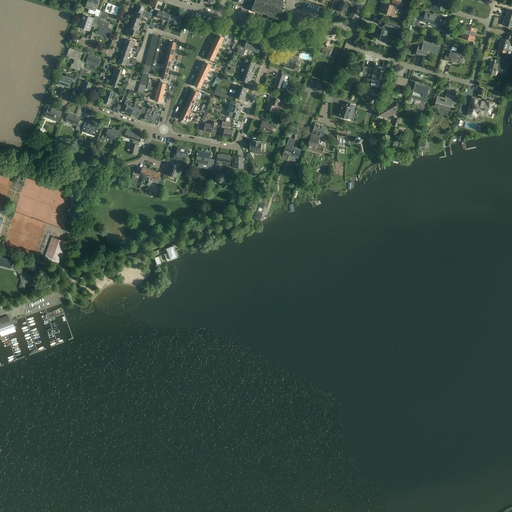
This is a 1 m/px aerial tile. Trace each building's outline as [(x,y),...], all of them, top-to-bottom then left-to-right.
[(98,0),(87,0),(85,7),(89,8),(90,9),(89,12),(93,14),(94,13),(95,14),(95,15),(98,16),(100,10),(97,9),(96,9),(99,0),(98,0)] [(283,0),(255,0),(253,6),(250,5),(249,10),(275,19),(278,20),(280,20),(282,20),(283,9),(285,8),(286,7),(283,6),(283,0)] [(345,12),(347,10),(346,9),(349,3),(342,0),(335,0),(339,2),(336,7),(338,8),(338,10),(344,13),(344,12),(345,12)] [(437,0),(435,6),(439,7),(438,9),(444,11),(446,0),(437,0)] [(100,10),(98,16),(100,17),(101,18),(106,20),(108,14),(109,12),(116,14),(119,7),(108,3),(106,9),(104,9),(103,11),(100,10)] [(392,15),(393,13),(395,7),(392,6),(386,4),(386,5),(384,7),(385,8),(383,13),(384,13),(383,13),(384,14),(388,15),(389,15),(389,14),(392,15)] [(149,15),(152,16),(154,10),(151,9),(150,12),(143,10),(144,7),(138,5),(136,10),(147,14),(149,15)] [(511,10),(508,9),(505,20),(504,20),(502,25),(511,27),(511,10)] [(146,17),(147,15),(147,14),(136,10),(134,16),(141,19),(142,15),(146,17)] [(163,19),(165,13),(159,10),(156,17),(163,19)] [(444,31),(447,21),(441,20),(442,17),(426,12),(423,21),(431,23),(431,25),(438,27),(438,29),(444,31)] [(83,14),(79,27),(89,30),(91,25),(92,22),(96,23),(98,16),(95,15),(94,18),(93,18),(83,14)] [(98,16),(96,23),(98,24),(97,28),(99,29),(98,33),(108,37),(111,30),(108,28),(110,23),(100,20),(101,18),(100,17),(98,16)] [(176,16),(174,23),(180,25),(181,22),(182,18),(176,16)] [(398,33),(400,26),(384,21),(382,26),(384,26),(383,28),(379,26),(378,30),(376,30),(375,33),(377,33),(376,37),(377,38),(376,41),(380,42),(381,39),(386,40),(389,29),(389,28),(394,29),(393,31),(398,33)] [(137,30),(139,24),(132,22),(130,27),(137,30)] [(476,32),(477,28),(469,26),(465,25),(463,29),(464,29),(464,33),(462,32),(461,38),(465,39),(474,42),(475,36),(474,36),(475,32),(476,32)] [(140,31),(137,30),(130,27),(128,33),(134,36),(136,33),(139,34),(140,31)] [(215,40),(222,43),(223,40),(226,42),(228,39),(227,39),(227,38),(225,36),(224,37),(218,34),(215,40)] [(510,46),(511,38),(511,35),(507,34),(505,39),(501,38),(498,50),(507,53),(509,45),(510,46)] [(145,65),(151,66),(159,36),(152,35),(149,46),(145,65)] [(125,45),(132,47),(134,41),(127,39),(125,45)] [(219,48),(222,43),(215,40),(213,45),(219,48)] [(251,50),(254,43),(247,40),(246,43),(241,41),(237,53),(246,56),(245,59),(247,60),(251,61),(252,57),(248,56),(247,56),(249,49),(251,50)] [(325,53),(325,54),(329,56),(332,49),(327,47),(327,46),(326,46),(328,41),(325,40),(322,45),(321,48),(322,48),(321,51),(322,52),(325,53)] [(418,48),(416,53),(422,54),(426,55),(427,52),(427,51),(429,52),(438,54),(440,46),(424,41),(422,47),(418,46),(418,48)] [(254,43),(251,50),(258,52),(261,45),(254,43)] [(130,53),(132,47),(125,45),(123,51),(130,53)] [(217,54),(219,48),(213,45),(210,51),(217,54)] [(282,55),(280,63),(285,64),(284,67),(294,70),(300,51),(301,49),(295,47),(294,49),(291,58),(282,55)] [(81,67),(83,61),(80,60),(82,52),(70,48),(67,56),(75,59),(73,64),(72,63),(70,67),(75,69),(74,71),(77,72),(78,72),(78,70),(79,70),(80,67),(81,67)] [(446,52),(444,60),(448,61),(448,60),(451,61),(459,63),(460,59),(462,54),(450,50),(449,53),(446,52)] [(130,53),(123,51),(121,56),(130,60),(130,59),(128,59),(128,57),(130,57),(131,53),(130,53)] [(215,58),(217,54),(210,51),(207,57),(213,60),(217,62),(218,59),(215,58)] [(81,67),(80,67),(85,68),(94,72),(95,67),(97,68),(97,67),(100,59),(89,55),(87,58),(86,62),(83,61),(81,67)] [(128,65),(130,60),(121,56),(119,62),(122,63),(122,65),(124,65),(125,64),(128,65)] [(508,63),(495,59),(494,62),(490,61),(486,73),(495,75),(497,68),(505,71),(508,63)] [(255,62),(251,61),(247,60),(244,68),(253,71),(255,66),(254,65),(255,62)] [(203,67),(209,70),(210,67),(214,69),(215,66),(211,65),(205,62),(203,67)] [(145,65),(143,73),(149,74),(151,66),(145,65)] [(363,69),(362,72),(368,74),(367,78),(371,79),(378,81),(381,68),(374,67),(374,68),(364,66),(363,69)] [(114,73),(120,76),(124,77),(126,72),(125,71),(125,70),(124,69),(119,67),(119,69),(116,67),(114,73)] [(206,76),(209,70),(203,67),(200,73),(206,76)] [(252,77),(253,71),(244,68),(243,72),(241,71),(240,73),(241,74),(252,77)] [(285,88),(288,80),(285,79),(286,75),(276,72),(275,76),(277,77),(274,86),(282,89),(282,87),(285,88)] [(143,73),(140,81),(147,83),(149,74),(143,73)] [(204,82),(206,76),(200,73),(197,79),(204,82)] [(76,77),(68,74),(66,74),(65,76),(61,75),(59,83),(65,86),(69,88),(71,81),(75,82),(76,77)] [(250,83),(252,77),(241,74),(239,81),(243,83),(244,81),(250,83)] [(406,87),(408,79),(398,76),(395,84),(406,87)] [(311,78),(308,86),(315,89),(318,81),(311,78)] [(116,87),(118,81),(112,79),(110,85),(116,87)] [(202,85),(204,82),(197,79),(194,85),(200,88),(201,87),(204,89),(205,87),(202,85)] [(84,82),(79,80),(76,88),(82,90),(81,92),(88,95),(92,83),(85,81),(84,82)] [(412,95),(411,98),(415,99),(416,98),(426,101),(430,86),(415,82),(413,90),(412,95)] [(140,84),(138,92),(144,94),(144,91),(145,88),(146,85),(140,84)] [(235,91),(246,94),(248,88),(241,86),(237,85),(235,91)] [(190,95),(199,99),(200,99),(202,94),(200,92),(193,89),(190,95)] [(108,90),(106,96),(111,98),(112,98),(114,99),(116,93),(114,93),(108,90)] [(244,100),(246,94),(235,91),(234,93),(236,94),(235,97),(238,98),(244,100)] [(208,101),(209,99),(211,96),(204,93),(202,95),(207,97),(206,100),(208,101)] [(437,95),(434,106),(444,109),(449,110),(450,107),(451,104),(452,100),(453,96),(453,95),(447,93),(445,98),(437,95)] [(161,102),(163,95),(157,94),(156,98),(152,97),(152,99),(155,100),(161,102)] [(199,100),(199,99),(190,95),(188,101),(196,105),(197,105),(198,103),(195,101),(197,98),(199,100)] [(278,98),(269,95),(268,98),(270,99),(266,109),(274,112),(276,106),(281,107),(284,100),(284,98),(279,96),(278,98)] [(106,96),(104,102),(107,103),(106,104),(109,105),(112,106),(114,99),(112,98),(111,98),(106,96)] [(471,96),(466,115),(475,117),(476,114),(492,118),(496,103),(486,100),(486,102),(479,100),(479,98),(471,96)] [(227,109),(239,113),(241,107),(235,105),(236,101),(231,100),(227,109)] [(132,114),(135,104),(128,102),(125,101),(123,108),(126,109),(125,111),(132,114)] [(194,110),(196,105),(188,101),(185,107),(194,110)] [(343,104),(340,114),(348,117),(349,112),(356,114),(359,106),(348,102),(347,105),(343,104)] [(394,114),(397,105),(388,103),(387,105),(384,105),(383,107),(381,107),(378,115),(387,118),(388,115),(391,116),(391,113),(394,114)] [(135,104),(132,114),(139,116),(140,114),(142,115),(145,108),(135,104)] [(193,111),(194,110),(185,107),(183,112),(189,115),(191,110),(193,111)] [(59,111),(48,108),(45,117),(58,122),(62,111),(59,110),(59,111)] [(156,119),(159,112),(148,109),(144,118),(151,121),(153,118),(156,119)] [(238,119),(239,113),(227,109),(227,112),(229,112),(228,116),(238,119)] [(207,121),(210,114),(206,111),(202,119),(207,121)] [(189,115),(183,112),(180,118),(186,121),(188,118),(190,120),(192,117),(189,115)] [(68,113),(65,121),(77,126),(77,127),(76,129),(79,130),(82,121),(79,120),(80,118),(68,113)] [(95,135),(98,126),(90,123),(90,121),(86,120),(82,131),(86,132),(86,133),(91,134),(95,135)] [(217,125),(217,122),(210,121),(210,124),(205,123),(204,131),(216,133),(217,125)] [(229,127),(230,122),(223,121),(222,125),(221,131),(224,132),(223,136),(231,137),(233,130),(228,129),(229,127)] [(271,124),(262,121),(260,128),(271,132),(273,127),(276,128),(278,123),(272,121),(271,124)] [(323,137),(326,127),(315,123),(312,133),(311,134),(307,147),(316,149),(315,151),(322,154),(323,152),(325,145),(318,143),(320,137),(320,136),(323,137)] [(112,130),(108,129),(107,130),(105,130),(101,139),(104,140),(105,138),(112,140),(112,139),(115,140),(117,136),(119,137),(122,130),(118,129),(118,131),(113,129),(112,130)] [(123,130),(122,136),(125,137),(134,140),(133,142),(133,143),(130,142),(128,148),(127,150),(128,150),(128,152),(129,152),(131,153),(131,154),(131,155),(132,155),(134,155),(135,153),(137,154),(139,145),(138,145),(139,142),(140,142),(142,136),(127,131),(126,131),(123,130)] [(347,138),(347,133),(347,131),(338,130),(337,138),(337,143),(342,143),(346,143),(347,138)] [(284,152),(283,154),(289,156),(289,154),(298,158),(301,150),(294,147),(292,147),(295,139),(289,137),(286,144),(285,147),(284,152)] [(250,142),(250,150),(254,150),(254,153),(260,154),(261,151),(261,149),(264,149),(264,145),(265,143),(261,143),(261,141),(252,140),(252,142),(250,142)] [(174,158),(173,161),(174,161),(181,164),(182,160),(183,157),(187,157),(188,154),(190,154),(191,153),(191,151),(191,150),(189,149),(178,147),(176,147),(174,158)] [(196,160),(196,162),(199,163),(198,166),(212,169),(214,159),(208,158),(209,152),(198,150),(196,159),(196,160)] [(218,154),(215,169),(216,169),(220,170),(221,165),(227,166),(228,162),(229,162),(230,161),(233,161),(233,167),(243,167),(243,163),(242,163),(242,156),(233,156),(233,157),(230,157),(231,156),(218,154)] [(180,166),(181,164),(174,161),(173,164),(170,163),(167,174),(177,177),(181,166),(180,166)] [(250,164),(246,167),(252,176),(256,174),(256,173),(254,169),(250,164)] [(138,168),(136,174),(140,175),(140,174),(143,175),(141,182),(144,183),(146,176),(149,169),(143,167),(141,170),(138,169),(138,168)] [(149,169),(146,176),(149,177),(147,185),(150,186),(151,181),(152,178),(155,171),(149,169)] [(152,178),(151,181),(157,183),(156,186),(160,187),(163,178),(159,177),(160,173),(155,171),(153,175),(152,178)] [(257,211),(254,218),(260,220),(262,215),(263,213),(262,213),(257,211)] [(44,258),(58,262),(65,242),(51,238),(44,258)] [(168,252),(164,254),(167,261),(168,260),(169,260),(171,259),(172,259),(177,257),(173,246),(166,248),(168,252)] [(0,266),(11,269),(13,263),(13,261),(8,259),(2,257),(0,256),(0,266)] [(24,272),(18,266),(15,269),(20,275),(20,276),(21,281),(22,281),(19,287),(23,289),(26,283),(30,279),(38,277),(37,273),(29,274),(28,274),(27,273),(28,272),(26,272),(25,273),(25,272),(24,272)] [(0,329),(11,325),(8,316),(0,318),(0,329)] [(11,325),(0,329),(0,334),(1,338),(14,333),(11,325)]
